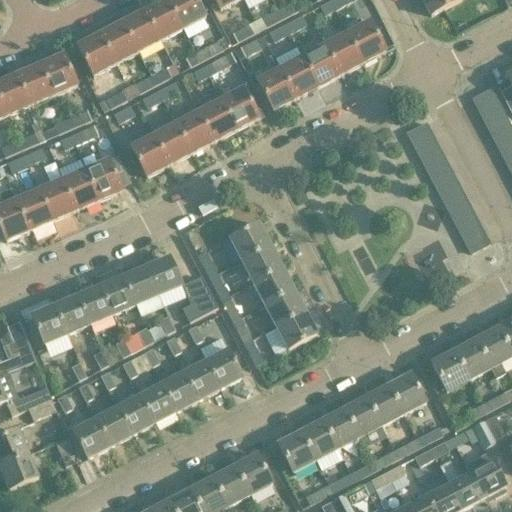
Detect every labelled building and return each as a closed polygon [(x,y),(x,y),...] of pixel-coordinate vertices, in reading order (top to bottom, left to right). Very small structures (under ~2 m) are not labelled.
[(173,0),(168,3),(184,33),(206,22),(194,0),(173,0)] [(243,1),(242,0),(212,0),(220,13),(243,1)] [(336,0),(330,3),(336,13),(357,2),(355,0),(336,0)] [(460,0),(420,0),(431,20),(462,3),(460,0)] [(184,33),(168,3),(146,14),(162,45),(184,33)] [(336,13),(330,3),(319,9),(325,19),(336,13)] [(278,12),(283,22),(298,14),(293,4),(278,12)] [(278,12),(255,24),(261,34),(283,22),(278,12)] [(162,45),(146,14),(124,26),(140,56),(162,45)] [(286,27),(291,37),(306,29),(301,19),(286,27)] [(261,34),(255,24),(232,36),(237,46),(261,34)] [(370,25),(348,37),(364,67),(386,55),(370,25)] [(124,26),(101,38),(117,68),(140,56),(124,26)] [(291,37),(286,27),(269,36),(274,46),(291,37)] [(364,67),(348,37),(326,48),(342,79),(364,67)] [(117,68),(101,38),(78,50),(94,81),(117,68)] [(256,42),(239,51),(244,61),(261,52),(256,42)] [(196,56),(201,66),(223,54),(217,44),(196,56)] [(326,48),(303,60),(319,90),(342,79),(326,48)] [(201,66),(196,56),(185,62),(191,72),(201,66)] [(226,58),(203,70),(209,80),(231,68),(226,58)] [(63,59),(41,69),(55,100),(77,91),(63,59)] [(303,60),(281,72),(297,102),(319,90),(303,60)] [(167,71),(151,78),(157,89),(179,78),(172,66),(166,70),(167,71)] [(41,69),(18,79),(32,110),(55,100),(41,69)] [(209,80),(203,70),(193,75),(198,86),(209,80)] [(297,102),(281,72),(257,84),(274,115),(297,102)] [(151,78),(129,90),(135,101),(141,98),(140,98),(157,89),(151,78)] [(511,78),(508,80),(511,88),(511,90),(502,95),(511,113),(511,78)] [(32,110),(18,79),(0,86),(0,100),(8,120),(32,110)] [(175,85),(159,93),(164,103),(180,95),(175,85)] [(221,104),(238,135),(260,123),(243,92),(243,93),(239,86),(230,91),(233,98),(221,104)] [(135,101),(129,90),(121,94),(122,94),(98,106),(104,117),(135,101)] [(164,103),(159,93),(135,106),(141,116),(164,103)] [(479,112),(497,102),(492,93),(474,103),(479,112)] [(0,100),(0,123),(8,120),(0,100)] [(502,112),(497,102),(479,112),(484,121),(502,112)] [(221,104),(199,116),(215,146),(238,135),(221,104)] [(130,109),(113,118),(118,127),(135,119),(130,109)] [(506,121),(502,112),(484,121),(489,130),(506,121)] [(65,124),(69,135),(92,125),(87,114),(65,124)] [(199,116),(177,127),(193,158),(215,146),(199,116)] [(506,121),(489,130),(494,139),(511,130),(506,121)] [(69,135),(65,124),(54,128),(54,129),(42,134),(46,144),(69,135)] [(46,144),(42,134),(37,126),(25,131),(29,139),(19,144),(23,154),(46,144)] [(193,158),(177,127),(163,135),(159,129),(150,134),(154,140),(155,139),(171,170),(193,158)] [(71,138),(76,149),(99,139),(94,128),(71,138)] [(414,146),(432,137),(427,128),(409,137),(414,146)] [(511,131),(511,130),(494,139),(498,149),(511,141),(511,131)] [(437,146),(432,137),(414,146),(419,156),(437,146)] [(76,149),(71,138),(60,143),(64,154),(76,149)] [(155,139),(154,140),(131,152),(147,182),(171,170),(155,139)] [(511,153),(511,141),(498,149),(503,158),(511,153)] [(23,154),(19,144),(0,151),(5,162),(23,154)] [(442,155),(437,146),(419,156),(424,165),(442,155)] [(42,151),(25,158),(30,169),(46,162),(42,151)] [(511,165),(511,153),(503,158),(508,167),(511,165)] [(442,155),(424,165),(429,174),(447,164),(442,155)] [(30,169),(25,158),(7,166),(11,177),(30,169)] [(110,164),(87,174),(100,206),(123,196),(110,164)] [(447,164),(429,174),(433,183),(452,173),(447,164)] [(457,182),(452,173),(433,183),(438,192),(457,182)] [(87,174),(64,184),(77,216),(100,206),(87,174)] [(461,192),(457,182),(438,192),(443,201),(461,192)] [(64,184),(40,194),(54,226),(77,216),(64,184)] [(31,236),(17,204),(11,191),(0,195),(0,200),(4,210),(0,211),(0,231),(6,246),(31,236)] [(461,192),(443,201),(448,211),(466,201),(461,192)] [(54,226),(40,194),(17,204),(31,236),(54,226)] [(466,201),(448,211),(453,220),(471,210),(466,201)] [(476,219),(471,210),(453,220),(458,229),(476,219)] [(481,228),(476,219),(458,229),(463,238),(481,228)] [(243,266),(271,251),(259,228),(231,243),(243,266)] [(486,238),(481,228),(463,238),(468,247),(486,238)] [(486,238),(468,247),(473,256),(491,247),(486,238)] [(443,241),(410,251),(420,282),(453,272),(443,241)] [(271,251),(243,266),(254,287),(283,272),(271,251)] [(210,283),(218,279),(205,255),(197,259),(210,283)] [(146,272),(158,300),(182,290),(170,262),(146,272)] [(158,300),(146,272),(124,282),(136,310),(158,300)] [(294,294),(283,272),(254,287),(266,309),(294,294)] [(230,300),(218,279),(210,283),(221,305),(230,300)] [(124,282),(101,291),(113,319),(136,310),(124,282)] [(101,291),(78,301),(90,329),(113,319),(101,291)] [(306,316),(294,294),(266,309),(277,331),(306,316)] [(206,300),(182,312),(189,327),(214,314),(206,300)] [(230,300),(221,305),(233,327),(241,322),(230,300)] [(90,329),(78,301),(56,310),(67,339),(90,329)] [(67,339),(56,310),(32,320),(44,348),(67,339)] [(318,339),(306,316),(277,331),(289,354),(318,339)] [(171,318),(159,324),(167,339),(179,332),(171,318)] [(241,322),(233,327),(244,349),(253,344),(241,322)] [(511,324),(498,332),(511,357),(511,324)] [(0,380),(8,377),(7,376),(35,365),(19,326),(7,331),(19,359),(0,366),(0,380)] [(196,329),(187,334),(195,348),(204,344),(196,329)] [(124,343),(131,358),(153,346),(145,332),(124,343)] [(511,361),(511,357),(498,332),(477,344),(491,372),(496,382),(506,377),(501,367),(511,361)] [(174,341),(166,345),(173,360),(182,355),(174,341)] [(131,358),(124,343),(115,347),(123,362),(131,358)] [(253,344),(244,349),(256,370),(264,366),(253,344)] [(477,344),(454,355),(469,384),(491,372),(477,344)] [(144,357),(152,372),(161,367),(152,353),(144,357)] [(107,370),(100,355),(92,359),(101,373),(107,370)] [(206,367),(220,394),(243,382),(228,355),(206,367)] [(469,384),(454,355),(432,367),(447,395),(469,384)] [(152,372),(144,357),(131,364),(122,369),(130,383),(152,372)] [(79,366),(71,370),(79,385),(87,381),(79,366)] [(206,367),(183,378),(198,406),(220,394),(206,367)] [(109,376),(100,380),(107,395),(116,390),(109,376)] [(18,403),(8,377),(0,380),(0,408),(5,406),(11,421),(29,414),(29,413),(52,404),(47,391),(18,403)] [(198,406),(183,378),(161,390),(175,417),(198,406)] [(411,378),(389,390),(404,419),(426,407),(411,378)] [(511,403),(511,388),(509,383),(500,388),(504,396),(509,405),(511,403)] [(87,387),(78,392),(86,406),(95,401),(87,387)] [(175,417),(161,390),(140,401),(154,428),(175,417)] [(389,390),(367,402),(382,431),(404,419),(389,390)] [(489,404),(494,413),(508,406),(503,397),(489,404)] [(66,398),(57,403),(65,417),(73,413),(66,398)] [(140,401),(118,412),(133,439),(154,428),(140,401)] [(367,402),(345,413),(360,442),(382,431),(367,402)] [(56,415),(52,404),(29,413),(29,414),(33,425),(56,415)] [(466,416),(471,425),(487,417),(482,408),(466,416)] [(133,439),(118,412),(97,423),(111,451),(133,439)] [(345,413),(323,425),(338,454),(360,442),(345,413)] [(484,424),(497,447),(507,442),(495,419),(484,424)] [(111,451),(97,423),(74,435),(88,462),(111,451)] [(497,447),(484,424),(472,430),(485,454),(497,447)] [(323,425),(301,436),(316,465),(338,454),(323,425)] [(438,430),(416,442),(420,451),(443,439),(438,430)] [(0,471),(29,459),(19,435),(0,443),(0,471)] [(316,465),(301,436),(278,448),(294,477),(316,465)] [(68,442),(55,447),(65,471),(78,465),(68,442)] [(420,451),(416,442),(394,454),(399,463),(420,451)] [(429,453),(435,463),(449,455),(444,445),(429,453)] [(435,463),(429,453),(414,461),(419,471),(435,463)] [(399,463),(394,454),(372,465),(377,474),(399,463)] [(471,478),(484,504),(506,492),(493,466),(488,457),(465,469),(470,478),(471,478)] [(377,474),(372,465),(359,473),(351,458),(343,463),(350,476),(350,477),(355,486),(377,474)] [(39,483),(29,459),(0,471),(0,472),(10,495),(39,483)] [(235,471),(250,499),(272,487),(257,459),(235,471)] [(386,476),(392,486),(406,478),(401,468),(386,476)] [(235,471),(213,482),(228,510),(250,499),(235,471)] [(392,486),(386,476),(370,484),(376,494),(392,486)] [(355,486),(350,477),(328,488),(333,498),(355,486)] [(471,478),(470,478),(449,490),(460,511),(468,511),(484,504),(471,478)] [(213,482),(192,494),(201,511),(225,511),(228,510),(213,482)] [(333,498),(328,488),(305,501),(310,510),(333,498)] [(460,511),(449,490),(428,501),(427,501),(432,511),(460,511)] [(416,507),(427,501),(428,501),(423,493),(411,499),(416,507)] [(201,511),(192,494),(170,505),(173,511),(201,511)] [(351,511),(344,498),(333,504),(337,511),(351,511)] [(416,507),(406,511),(432,511),(427,501),(416,507)]
